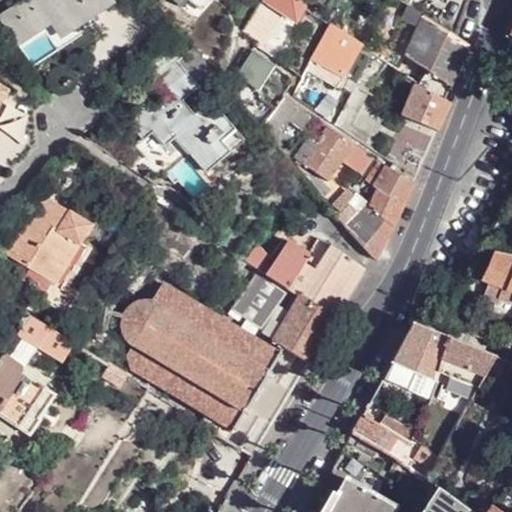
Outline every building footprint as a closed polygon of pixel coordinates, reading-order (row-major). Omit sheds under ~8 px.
[(17,45),(42,28),(54,19),(62,31),(90,12),(106,0),(29,0),(0,20),(17,45)] [(174,0),(181,6),(186,0),(187,0),(201,11),(210,0),(174,0)] [(304,7),(293,0),(263,0),(249,22),(281,43),(304,7)] [(405,3),(400,0),(393,0),(370,51),(373,53),(378,57),(386,62),(412,7),(405,3)] [(98,25),(90,12),(62,31),(54,19),(42,28),(46,35),(59,53),(98,25)] [(456,37),(424,16),(406,55),(425,69),(450,87),(469,47),(456,37)] [(361,45),(331,25),(312,60),(343,79),(355,56),(361,45)] [(17,45),(22,51),(46,35),(42,28),(17,45)] [(361,45),(355,56),(368,64),(373,53),(370,51),(361,45)] [(215,76),(193,50),(177,63),(199,89),(215,76)] [(368,64),(364,71),(370,74),(378,57),(373,53),(368,64)] [(255,55),(230,93),(261,128),(274,110),(274,109),(260,99),(258,92),(273,68),(255,55)] [(312,60),(307,69),(338,88),(343,79),(312,60)] [(206,174),(231,153),(222,142),(235,130),(210,102),(194,115),(183,102),(199,89),(177,63),(176,62),(155,80),(167,95),(148,111),(141,102),(139,104),(133,127),(145,142),(155,134),(166,148),(176,140),(206,174)] [(444,101),(450,87),(425,69),(417,86),(444,101)] [(402,115),(438,131),(451,105),(444,101),(417,86),(415,86),(414,85),(402,115)] [(0,106),(8,94),(0,89),(0,106)] [(297,108),(283,99),(275,111),(274,110),(261,128),(272,141),(290,118),(297,108)] [(297,108),(290,118),(303,128),(311,117),(297,108)] [(353,145),(327,128),(316,144),(302,164),(328,181),(337,169),(353,145)] [(245,142),(235,130),(222,142),(231,153),(245,142)] [(316,144),(307,138),(295,158),(302,164),(316,144)] [(366,154),(353,145),(337,169),(348,177),(366,154)] [(375,159),(366,154),(348,177),(356,184),(375,159)] [(386,167),(379,162),(366,180),(374,186),(386,167)] [(414,185),(386,167),(374,186),(380,192),(371,204),(394,225),(414,185)] [(315,178),(310,185),(318,193),(324,185),(315,178)] [(355,191),(336,215),(372,256),(372,257),(376,260),(394,225),(371,204),(355,191)] [(90,226),(46,198),(33,217),(36,220),(31,228),(25,224),(6,255),(38,275),(46,280),(70,241),(78,246),(90,226)] [(459,259),(470,231),(450,223),(439,251),(459,259)] [(309,254),(303,264),(314,271),(329,245),(319,238),(309,254)] [(78,246),(70,241),(46,280),(50,283),(54,285),(78,246)] [(268,273),(290,288),(303,264),(309,254),(289,241),(275,262),(268,273)] [(268,273),(275,262),(260,242),(248,262),(254,265),(268,273)] [(364,271),(329,245),(314,271),(350,294),(364,271)] [(439,251),(432,270),(451,278),(459,259),(439,251)] [(511,292),(511,256),(493,253),(481,281),(488,283),(501,289),(511,292)] [(254,265),(248,262),(244,268),(250,272),(254,265)] [(239,270),(232,263),(210,289),(217,295),(239,270)] [(303,264),(290,288),(300,295),(314,271),(303,264)] [(350,294),(314,271),(300,295),(335,318),(350,294)] [(255,272),(230,309),(261,330),(282,300),(286,294),(255,272)] [(245,415),(246,412),(250,415),(252,411),(248,410),(268,376),(272,379),(274,375),(271,373),(272,370),(271,370),(279,356),(282,358),(284,355),(281,354),(282,351),(280,349),(278,352),(164,282),(151,301),(145,301),(136,303),(129,310),(124,319),(124,328),(128,337),(134,344),(128,354),(133,369),(208,415),(231,429),(229,431),(232,433),(234,430),(237,432),(239,429),(236,428),(243,415),(245,415)] [(500,294),(501,289),(488,283),(486,289),(500,294)] [(300,295),(290,288),(286,294),(282,300),(293,307),(300,295)] [(500,294),(486,289),(481,300),(497,306),(500,299),(511,303),(511,292),(501,289),(500,294)] [(335,318),(300,295),(293,307),(277,333),(274,339),(310,362),(335,318)] [(27,316),(19,311),(13,319),(15,320),(21,324),(27,316)] [(72,343),(27,316),(21,324),(17,331),(15,334),(59,361),(72,343)] [(15,320),(11,326),(17,331),(21,324),(15,320)] [(413,371),(435,381),(437,372),(441,358),(447,337),(411,324),(391,362),(413,371)] [(277,333),(267,327),(263,333),(274,339),(277,333)] [(447,337),(441,358),(469,369),(463,382),(476,387),(494,356),(447,337)] [(45,389),(22,372),(22,369),(20,365),(6,355),(3,355),(0,356),(0,417),(17,429),(45,389)] [(437,372),(463,382),(469,369),(441,358),(437,372)] [(404,390),(413,371),(391,362),(381,380),(404,390)] [(125,376),(107,366),(100,377),(105,380),(117,387),(125,376)] [(413,371),(404,390),(427,400),(435,381),(413,371)] [(54,395),(45,389),(17,429),(28,437),(39,420),(38,419),(54,395)] [(363,414),(352,431),(360,437),(390,456),(395,460),(397,461),(409,444),(378,424),(363,414)] [(231,429),(208,415),(202,424),(227,440),(232,433),(229,431),(231,429)] [(378,424),(409,444),(410,442),(411,442),(413,436),(415,432),(383,415),(378,424)] [(334,464),(359,478),(367,466),(372,456),(356,446),(347,441),(334,464)] [(431,468),(437,459),(431,455),(414,444),(411,442),(410,442),(409,444),(397,461),(407,467),(413,457),(431,468)] [(431,455),(437,459),(442,451),(436,447),(431,455)] [(328,511),(392,511),(395,508),(347,479),(328,511)] [(35,511),(48,494),(38,486),(19,511),(35,511)] [(472,511),(470,510),(439,489),(423,511),(472,511)]
